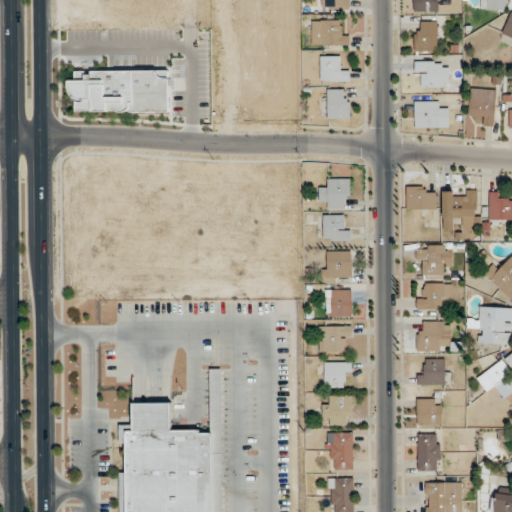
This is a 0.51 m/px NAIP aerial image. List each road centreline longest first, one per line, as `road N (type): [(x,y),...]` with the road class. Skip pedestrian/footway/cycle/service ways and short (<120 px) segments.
road 1 (residential): [(0,135),(511,159)]
road 2 (secondary): [(48,511),(41,0)]
road 3 (residential): [(386,511),(382,0)]
road 4 (secondary): [(10,0),(13,511)]
